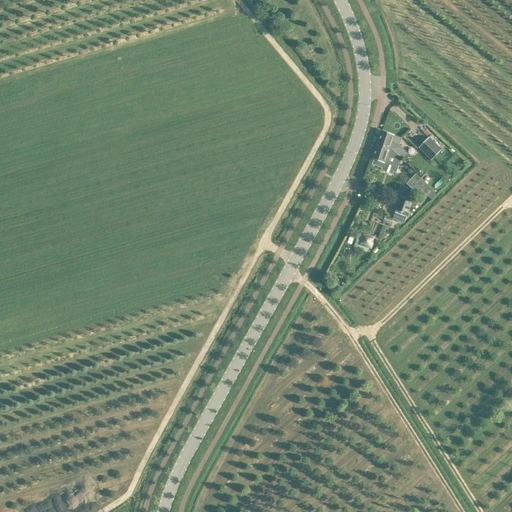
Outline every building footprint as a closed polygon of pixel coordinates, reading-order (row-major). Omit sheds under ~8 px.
[(395,135),(382,130),(377,144),(394,151),(402,159),(404,157),(408,153),(400,144),(403,138),(395,135)] [(431,160),(441,149),(429,137),(419,148),(431,160)] [(402,159),(394,151),(377,144),(377,145),(372,158),(373,158),(375,159),(373,163),(383,167),(382,169),(393,173),(394,171),(397,172),(401,162),(402,159)] [(420,178),(415,184),(428,196),(433,190),(420,178)] [(395,209),(407,214),(409,210),(414,212),(417,202),(412,201),(400,196),(395,209)] [(392,218),(385,216),(383,222),(390,224),(392,218)] [(359,245),(362,233),(358,232),(353,247),(367,252),(368,248),(359,245)] [(376,236),(363,232),(362,233),(359,245),(368,248),(371,249),(376,236)]
